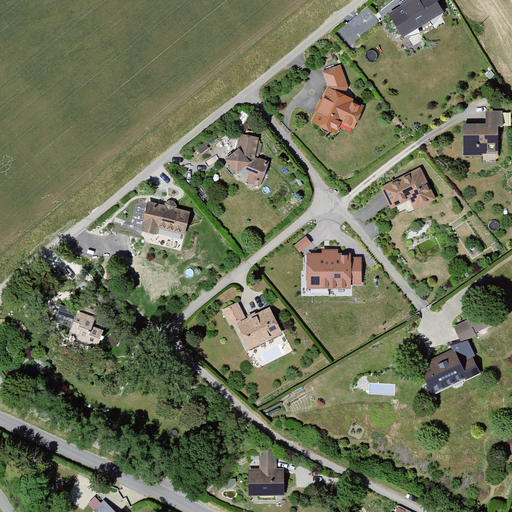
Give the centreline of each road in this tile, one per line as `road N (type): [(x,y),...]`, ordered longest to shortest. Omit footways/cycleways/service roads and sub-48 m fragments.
road 1 (residential): [(334,199),(180,320),(175,347),(268,435),(416,511)]
road 2 (residential): [(0,312),(24,279),(255,92)]
road 3 (residential): [(177,499),(156,472),(13,388),(0,366)]
road 4 (tertiary): [(177,499),(0,418)]
road 5 (residential): [(255,92),(369,0)]
road 6 (residential): [(255,92),(334,199)]
road 7 (residential): [(334,199),(419,300)]
